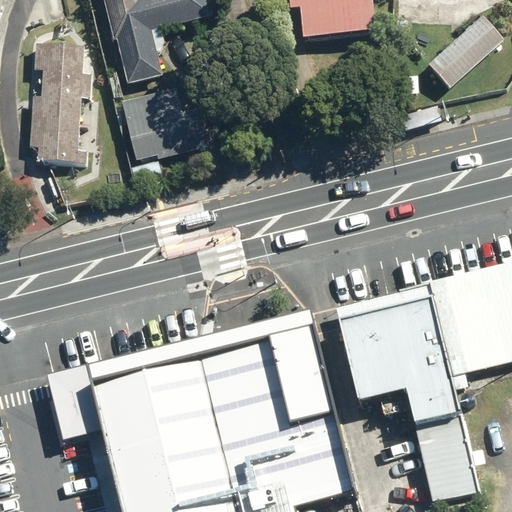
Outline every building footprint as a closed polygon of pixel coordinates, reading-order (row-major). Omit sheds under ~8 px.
[(163,84),(153,38),(214,24),(208,0),(158,0),(143,4),(141,0),(103,0),(115,47),(119,46),(129,92),(163,84)] [(376,41),(372,0),(290,0),(292,17),(301,16),(304,48),(376,41)] [(506,50),(485,25),(430,72),(451,97),(506,50)] [(85,53),(38,50),(36,76),(46,76),(44,101),(33,101),(30,154),(40,154),(39,166),(88,170),(89,159),(78,158),(82,106),(91,106),(92,82),(83,81),(85,53)] [(176,92),(122,107),(139,167),(157,162),(159,167),(211,153),(203,123),(186,128),(176,92)] [(511,289),(433,307),(451,384),(511,368),(511,289)] [(433,307),(339,333),(358,415),(407,403),(434,506),(479,495),(451,384),(433,307)] [(316,336),(199,367),(218,449),(334,420),(316,336)] [(199,367),(90,394),(98,428),(118,511),(297,511),(282,449),(222,464),(218,449),(199,367)]
